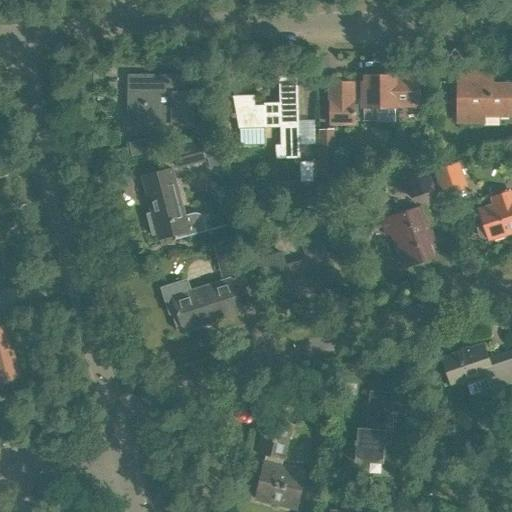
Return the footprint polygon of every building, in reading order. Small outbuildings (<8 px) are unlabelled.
[(477,76),(477,71),(458,71),(458,123),(484,123),(484,115),(511,115),(511,86),(493,86),(493,76),(477,76)] [(128,75),(127,122),(171,123),(171,127),(194,127),(194,93),(183,93),(183,76),(128,75)] [(395,79),(395,76),(365,76),(365,83),(329,83),(330,125),(355,124),(355,121),(363,121),(363,122),(378,121),(378,108),(395,108),(395,107),(420,106),(420,78),(395,79)] [(299,158),(297,77),(279,77),(280,106),(254,107),(254,97),(233,97),(236,113),(233,115),(234,120),(237,119),(239,129),(281,128),(281,146),(276,146),(276,159),(299,158)] [(138,140),(141,154),(150,152),(147,138),(138,140)] [(178,165),(205,158),(201,140),(173,147),(178,165)] [(335,141),(320,142),(321,179),(336,178),(335,141)] [(313,182),(313,162),(300,162),(300,183),(313,182)] [(442,196),(452,192),(466,188),(457,163),(434,171),(442,196)] [(436,190),(428,168),(397,179),(401,190),(407,189),(410,198),(436,190)] [(153,236),(158,234),(159,239),(175,235),(176,238),(175,239),(175,240),(208,231),(208,230),(206,230),(204,220),(202,217),(200,214),(196,213),(193,214),(185,216),(172,170),(142,178),(152,213),(147,215),(153,236)] [(511,195),(511,193),(491,200),(493,206),(480,211),(484,224),(480,225),(478,229),(481,237),(485,239),(489,237),(490,240),(511,232),(511,195)] [(327,255),(322,241),(333,237),(318,195),(306,199),(320,241),(303,247),(308,262),(287,269),(281,253),(259,261),(265,278),(271,276),(280,302),(338,281),(329,255),(327,255)] [(428,232),(420,208),(381,221),(386,235),(391,233),(403,269),(436,258),(431,242),(433,241),(430,231),(428,232)] [(223,273),(228,275),(251,269),(244,242),(217,249),(223,273)] [(178,330),(182,329),(184,333),(242,314),(231,279),(188,292),(185,283),(164,290),(177,332),(178,331),(178,330)] [(2,328),(0,319),(0,381),(19,376),(7,327),(2,328)] [(488,360),(483,345),(442,358),(451,386),(486,374),(492,389),(508,383),(507,379),(511,377),(511,354),(511,353),(488,360)] [(392,432),(396,394),(370,391),(366,429),(358,428),(355,462),(383,464),(386,432),(392,432)] [(284,459),(291,427),(265,421),(258,453),(268,456),(267,463),(264,462),(256,500),(297,509),(305,472),(281,467),(283,459),(284,459)] [(411,503),(412,488),(402,488),(401,503),(411,503)]
